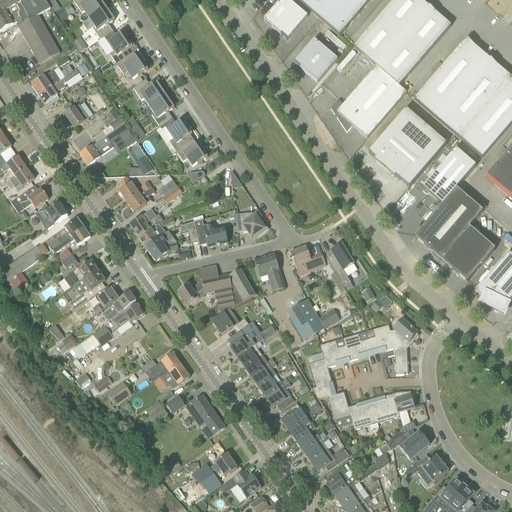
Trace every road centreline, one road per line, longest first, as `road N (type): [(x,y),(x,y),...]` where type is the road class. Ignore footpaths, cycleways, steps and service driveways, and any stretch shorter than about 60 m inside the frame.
road 1 (unclassified): [(217,0),(399,271),(458,322)]
road 2 (residential): [(126,0),(289,242)]
road 3 (unclassified): [(307,511),(145,284)]
road 4 (unclassified): [(145,284),(0,72)]
road 5 (unclassified): [(511,493),(456,452),(436,412),(428,365),(458,322)]
road 6 (residential): [(145,284),(289,242)]
